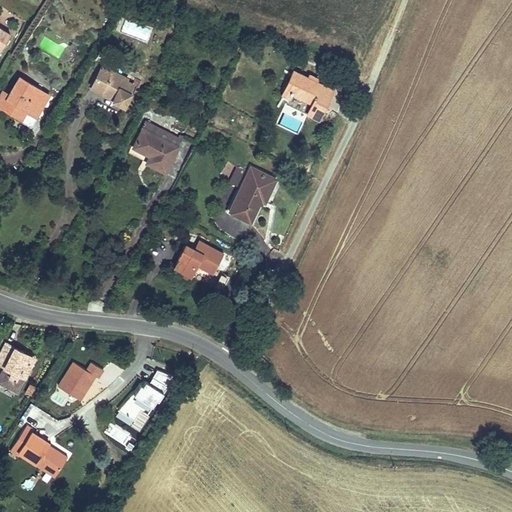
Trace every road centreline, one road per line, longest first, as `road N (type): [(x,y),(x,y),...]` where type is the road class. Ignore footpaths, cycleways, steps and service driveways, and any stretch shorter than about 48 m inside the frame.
road 1 (tertiary): [(0,302),(187,339),(300,421),(347,442),(450,454),(511,472)]
road 2 (unknown): [(101,102),(78,146),(77,228),(27,312)]
